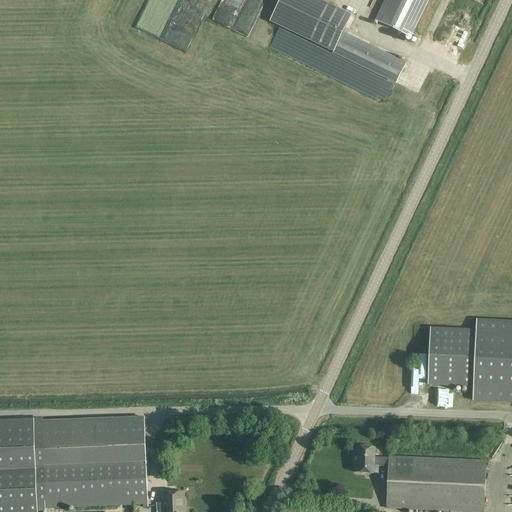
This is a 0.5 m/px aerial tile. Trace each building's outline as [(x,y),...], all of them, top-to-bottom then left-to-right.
[(148,0),(136,29),(159,39),(176,0),(148,0)] [(384,0),(375,20),(401,33),(410,37),(428,0),(384,0)] [(342,34),(333,52),(397,83),(402,72),(403,69),(405,65),(342,34)] [(428,384),(473,386),(473,400),(511,401),(511,322),(476,321),(476,331),(430,329),(428,384)] [(448,394),(448,387),(428,388),(429,410),(458,409),(457,394),(448,394)] [(44,419),(0,420),(0,511),(37,511),(38,511),(46,511),(46,509),(143,505),(143,507),(148,507),(147,467),(152,467),(151,450),(146,450),(145,417),(44,421),(44,419)] [(376,448),(354,447),(354,457),(356,457),(355,473),(374,474),(374,466),(388,467),(386,508),(467,511),(483,511),(486,461),(389,457),(389,458),(375,457),(376,448)] [(166,494),(167,502),(156,503),(156,511),(184,511),(184,493),(166,494)]
